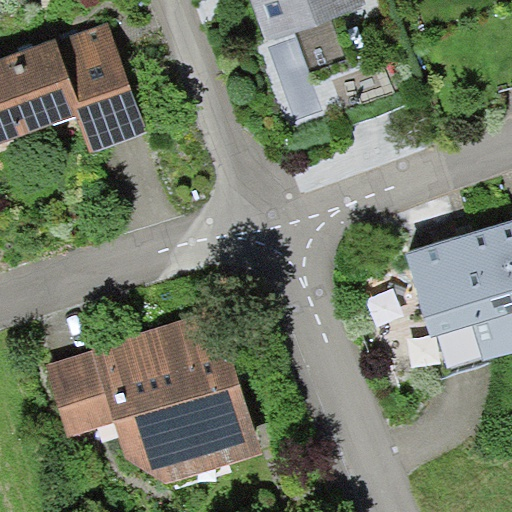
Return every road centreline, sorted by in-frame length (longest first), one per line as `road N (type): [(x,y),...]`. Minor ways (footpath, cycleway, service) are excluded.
road 1 (residential): [(273,226),(387,511)]
road 2 (residential): [(273,226),(0,311)]
road 3 (residential): [(511,142),(273,226)]
road 4 (residential): [(180,0),(273,226)]
